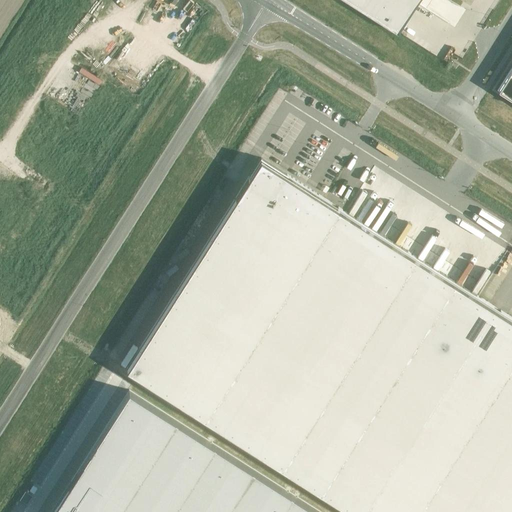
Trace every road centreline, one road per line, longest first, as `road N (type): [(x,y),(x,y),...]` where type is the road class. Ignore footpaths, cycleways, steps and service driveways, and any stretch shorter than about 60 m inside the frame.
road 1 (unclassified): [(0,419),(267,0)]
road 2 (unclassified): [(267,0),(455,114)]
